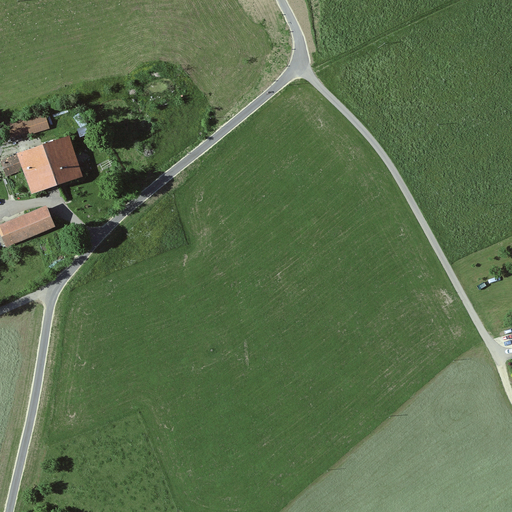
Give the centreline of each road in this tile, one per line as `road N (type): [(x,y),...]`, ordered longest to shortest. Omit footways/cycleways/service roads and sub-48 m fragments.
road 1 (unclassified): [(0,314),(53,295),(94,239),(301,68),(300,38),(284,0)]
road 2 (track): [(301,68),(442,0)]
